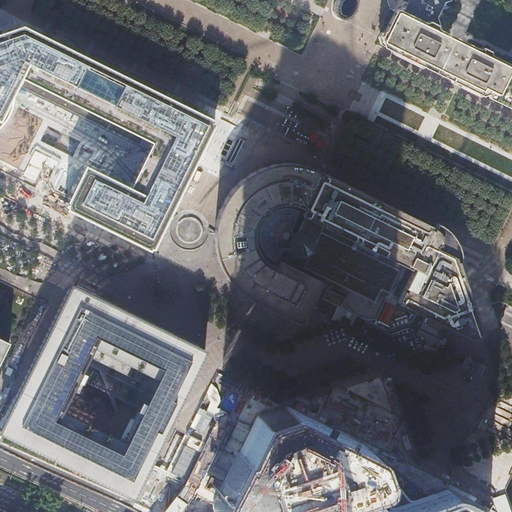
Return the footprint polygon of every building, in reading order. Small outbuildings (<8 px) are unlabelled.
[(343,17),(345,15),(348,14),(350,12),(352,9),(353,7),(355,3),(354,0),(334,0),(333,4),(334,11),(334,12),(336,15),(338,16),(339,16),(340,17),(343,17)] [(395,10),(381,37),(382,40),(388,43),(390,49),(424,66),(429,63),(448,73),(449,78),(482,94),(487,92),(511,104),(511,64),(511,63),(442,29),(440,23),(438,17),(444,15),(441,9),(447,8),(445,2),(450,0),(387,0),(390,8),(395,10)] [(0,122),(1,121),(6,115),(10,108),(13,101),(14,97),(15,92),(15,88),(15,85),(21,72),(157,137),(136,181),(91,160),(74,200),(76,201),(74,204),(156,240),(159,242),(174,209),(177,202),(175,201),(176,198),(179,199),(182,193),(183,190),(197,160),(195,159),(196,156),(199,157),(209,134),(218,116),(215,115),(217,113),(178,94),(177,96),(174,95),(175,93),(134,73),(133,75),(131,74),(132,72),(92,53),(91,55),(89,54),(90,51),(52,33),(50,35),(48,34),(49,32),(35,25),(0,37),(0,122)] [(368,187),(327,167),(318,163),(315,162),(310,160),(303,159),(299,158),(288,158),(285,158),(283,159),(280,159),(277,160),(273,161),(271,162),(262,165),(259,167),(250,172),(241,180),(232,190),(227,199),(226,201),(222,214),(220,223),(220,226),(220,237),(222,250),(226,261),(227,265),(230,269),(231,271),(233,274),(240,282),(245,287),(249,290),(262,299),(264,300),(265,298),(268,299),(267,301),(269,302),(278,306),(294,314),(295,311),(297,312),(312,281),(316,272),(323,275),(319,284),(315,293),(358,314),(381,324),(404,316),(405,316),(410,306),(418,310),(426,315),(427,314),(442,321),(462,331),(476,327),(468,304),(451,255),(449,256),(448,252),(444,251),(440,239),(431,217),(426,214),(425,217),(422,216),(424,213),(407,205),(387,196),(371,188),(370,191),(367,189),(368,187)] [(316,272),(312,281),(319,284),(323,275),(316,272)] [(13,428),(147,494),(179,429),(210,367),(219,348),(85,281),(49,353),(13,428)] [(427,314),(418,310),(415,315),(418,318),(422,318),(424,316),(426,315),(427,314)] [(381,324),(358,314),(356,318),(381,330),(401,323),(404,316),(381,324)] [(0,331),(0,378),(3,380),(21,341),(11,336),(0,331)] [(459,363),(468,367),(474,370),(479,361),(473,358),(464,354),(458,351),(453,360),(459,363)] [(374,447),(370,443),(297,406),(291,405),(256,415),(253,420),(233,451),(211,496),(209,504),(209,511),(210,511),(479,511),(476,503),(475,499),(457,489),(450,486),(445,485),(389,505),(374,447)]
